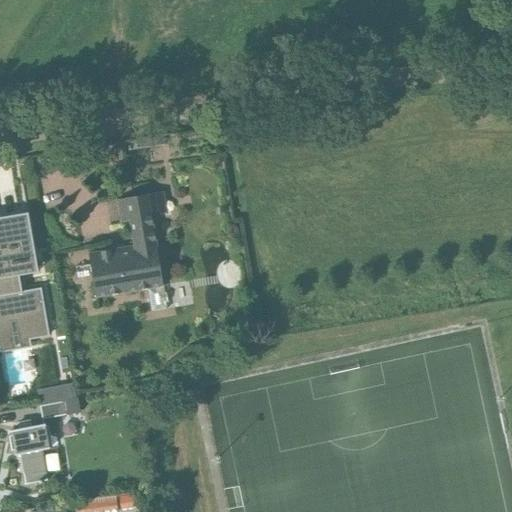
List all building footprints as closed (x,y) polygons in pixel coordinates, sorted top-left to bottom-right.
[(140,149),(165,145),(163,135),(138,139),(140,149)] [(152,217),(148,195),(117,200),(121,222),(129,220),(135,251),(111,255),(110,251),(88,254),(90,266),(75,268),(77,280),(92,278),(95,298),(146,290),(150,314),(167,311),(163,287),(152,217)] [(38,273),(28,213),(0,218),(0,321),(18,319),(22,342),(49,337),(41,289),(22,292),(19,276),(38,273)] [(42,406),(76,400),(74,385),(37,392),(40,406),(42,406)] [(44,420),(81,413),(78,399),(76,400),(42,406),(44,420)] [(47,482),(42,451),(51,450),(47,426),(12,431),(15,455),(23,454),(27,485),(47,482)] [(119,498),(120,510),(139,508),(137,496),(119,498)] [(76,503),(77,511),(102,511),(118,510),(116,498),(76,503)]
